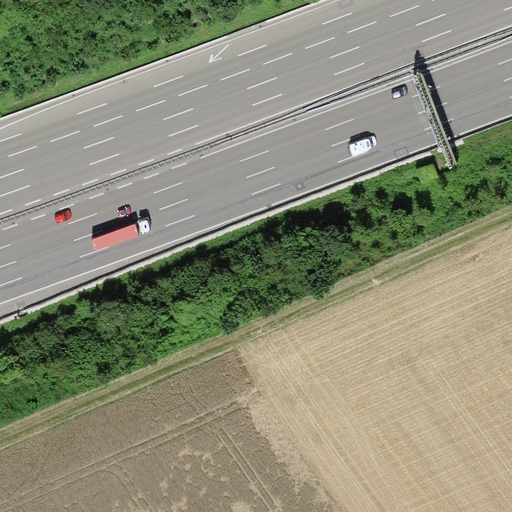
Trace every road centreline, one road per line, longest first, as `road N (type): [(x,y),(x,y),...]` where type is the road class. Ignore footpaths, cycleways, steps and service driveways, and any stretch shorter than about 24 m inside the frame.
road 1 (track): [(511,205),(0,434)]
road 2 (motorway): [(0,266),(511,76)]
road 3 (motorway): [(455,0),(0,172)]
